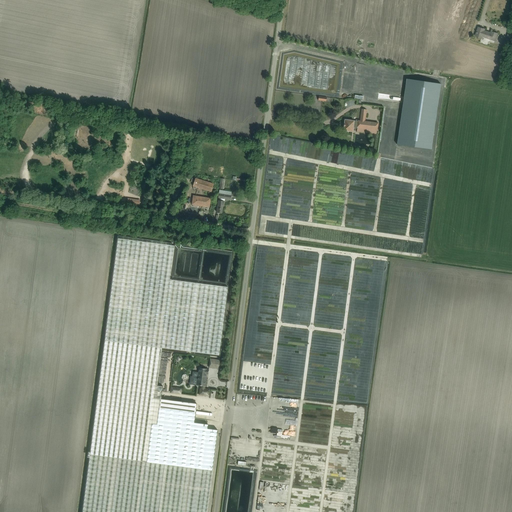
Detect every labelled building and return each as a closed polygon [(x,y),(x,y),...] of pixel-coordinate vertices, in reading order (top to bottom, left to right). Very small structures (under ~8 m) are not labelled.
[(478,27),(475,35),(481,37),(481,36),(494,40),(497,33),(491,31),(491,32),(483,30),(484,29),(478,27)] [(398,78),(390,144),(418,147),(427,81),(398,78)] [(376,130),(377,126),(377,123),(364,121),(365,109),(361,109),(360,120),(356,120),(355,121),(345,120),(343,130),(348,131),(352,131),(352,127),(376,130)] [(211,191),(213,184),(195,179),(193,188),(194,190),(199,187),(211,191)] [(218,201),(216,212),(221,213),(223,206),(224,206),(224,202),(224,199),(230,199),(231,195),(219,193),(218,198),(219,198),(218,201)] [(200,198),(200,197),(194,196),(192,206),(197,207),(199,205),(208,206),(210,199),(203,198),(200,198)] [(140,200),(128,198),(126,208),(138,209),(140,200)] [(118,238),(105,340),(162,348),(219,355),(228,287),(169,279),(174,246),(118,238)] [(424,251),(424,243),(408,243),(408,248),(411,248),(411,249),(413,249),(413,251),(424,251)] [(157,385),(162,348),(105,340),(82,511),(206,511),(217,430),(207,428),(208,424),(194,422),(196,403),(161,399),(163,386),(157,385)] [(219,369),(220,360),(210,359),(209,367),(219,369)] [(207,369),(199,368),(197,381),(196,385),(202,386),(201,388),(200,388),(199,394),(209,396),(210,389),(204,389),(205,386),(207,378),(206,378),(207,374),(208,374),(208,369),(207,369)]
